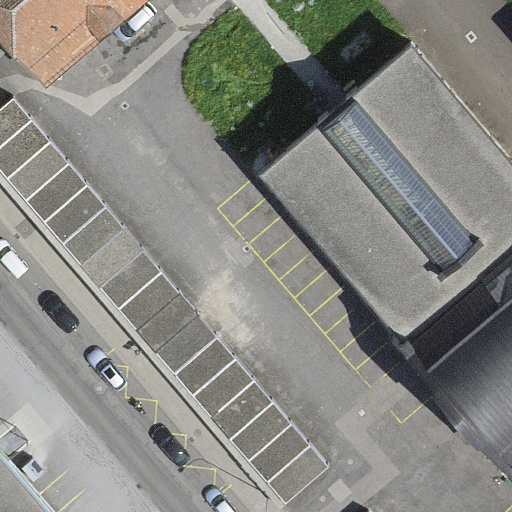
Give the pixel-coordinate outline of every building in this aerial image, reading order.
[(132,0),(0,0),(0,21),(13,37),(46,74),(132,0)] [(0,48),(13,37),(0,21),(0,48)] [(511,154),(411,36),(354,85),(337,99),(320,113),(269,157),(427,341),(511,440),(511,154)] [(328,462),(13,94),(0,104),(0,166),(284,499),(328,462)] [(47,511),(0,456),(0,511),(47,511)]
